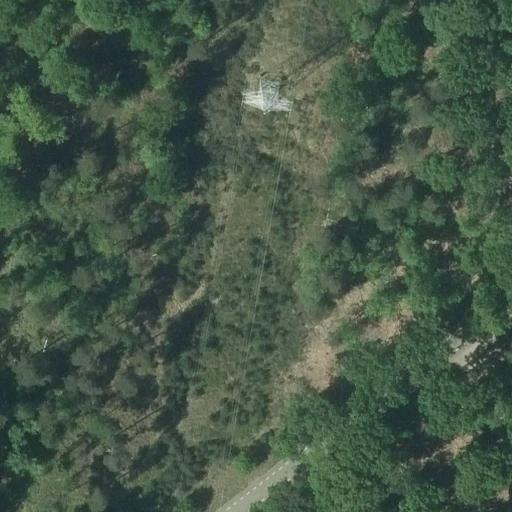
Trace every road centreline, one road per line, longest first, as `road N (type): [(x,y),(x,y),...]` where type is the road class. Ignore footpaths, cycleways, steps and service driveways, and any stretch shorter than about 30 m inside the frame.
road 1 (track): [(511,64),(465,343),(511,441)]
road 2 (tertiary): [(240,511),(511,306)]
